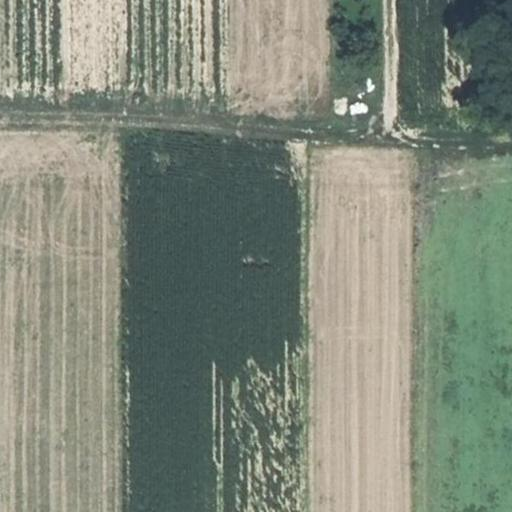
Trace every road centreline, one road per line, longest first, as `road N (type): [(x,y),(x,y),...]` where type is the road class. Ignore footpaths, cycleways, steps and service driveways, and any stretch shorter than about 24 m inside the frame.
road 1 (track): [(511,140),(0,123)]
road 2 (track): [(392,138),(388,0)]
